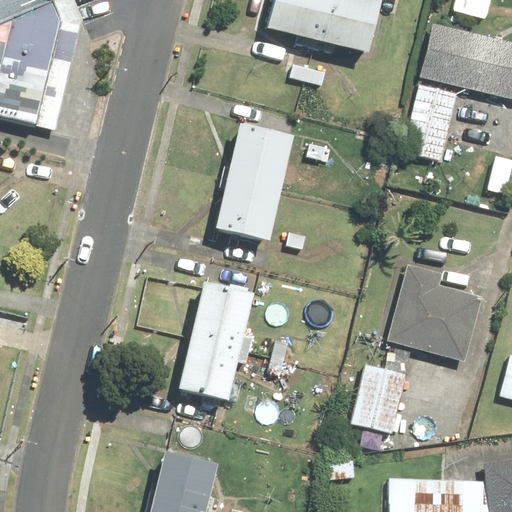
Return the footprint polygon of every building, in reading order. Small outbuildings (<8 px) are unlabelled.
[(0,0),(0,116),(38,126),(61,25),(49,0),(0,0)] [(265,0),(257,37),(358,62),(371,9),(340,1),(340,0),(265,0)] [(511,45),(426,26),(413,81),(511,104),(511,45)] [(289,67),(285,82),(321,90),(325,75),(289,67)] [(436,168),(451,95),(411,86),(395,159),(436,168)] [(261,250),(284,144),(228,131),(205,238),(261,250)] [(436,277),(399,267),(379,344),(457,365),(475,299),(433,288),(436,277)] [(221,412),(245,298),(191,286),(166,400),(221,412)] [(511,357),(503,355),(491,398),(511,403),(511,357)] [(402,378),(360,366),(344,426),(386,438),(402,378)] [(196,511),(207,467),(150,454),(137,511),(196,511)] [(315,460),(317,479),(345,476),(344,458),(315,460)] [(382,511),(511,511),(511,463),(472,469),(474,484),(383,483),(382,511)]
